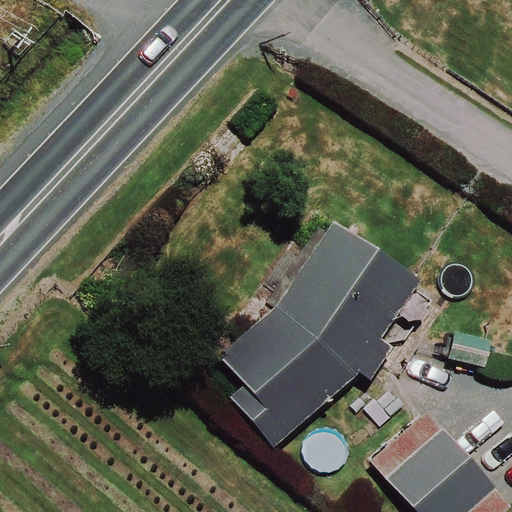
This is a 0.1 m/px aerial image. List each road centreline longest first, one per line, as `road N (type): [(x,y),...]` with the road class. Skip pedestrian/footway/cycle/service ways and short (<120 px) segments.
road 1 (secondary): [(0,246),(228,0)]
road 2 (track): [(511,93),(395,0)]
